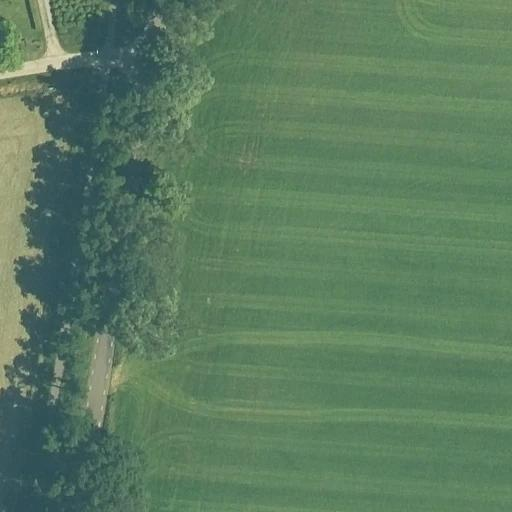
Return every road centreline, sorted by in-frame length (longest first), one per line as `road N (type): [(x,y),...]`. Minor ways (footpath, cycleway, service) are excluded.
road 1 (tertiary): [(80,511),(151,59)]
road 2 (unclassified): [(0,73),(107,57),(151,59)]
